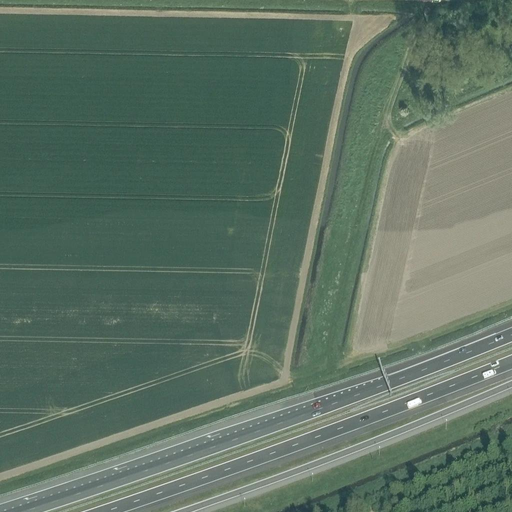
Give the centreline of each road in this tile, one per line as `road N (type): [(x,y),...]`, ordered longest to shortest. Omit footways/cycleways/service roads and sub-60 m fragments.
road 1 (motorway): [(511,335),(18,511)]
road 2 (motorway): [(107,511),(511,360)]
road 3 (motorway): [(181,511),(511,383)]
